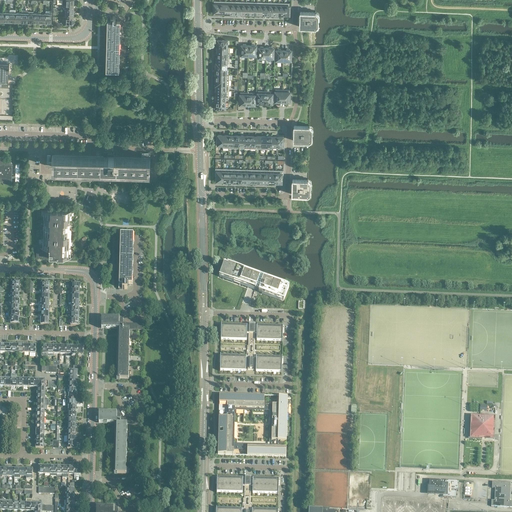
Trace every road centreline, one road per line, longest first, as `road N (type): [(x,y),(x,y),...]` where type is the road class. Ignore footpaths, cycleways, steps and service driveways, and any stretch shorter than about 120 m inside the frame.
road 1 (unclassified): [(203,193),(286,194),(289,123),(199,120)]
road 2 (unclassified): [(204,384),(286,384),(291,320),(203,311)]
road 3 (unclassified): [(155,149),(0,146)]
road 4 (unclassified): [(95,335),(88,273),(0,268)]
road 5 (unclassified): [(295,0),(295,29),(199,27)]
road 6 (unclassified): [(91,458),(95,335)]
road 7 (residential): [(285,511),(283,470),(202,467)]
road 8 (unclassified): [(0,36),(77,38),(87,31),(90,0)]
